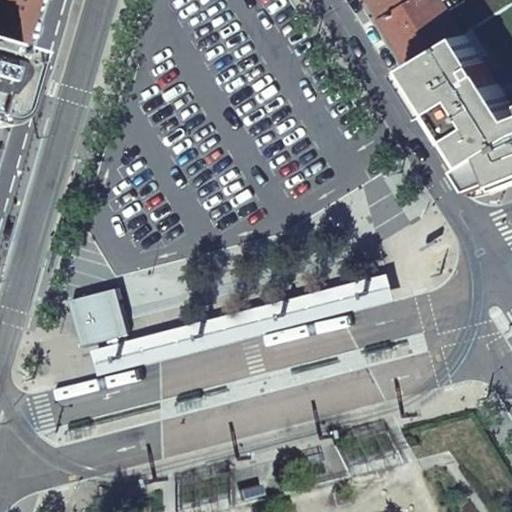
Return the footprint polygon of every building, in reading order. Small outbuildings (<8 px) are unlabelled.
[(0,0),(0,61),(7,64),(14,37),(18,24),(24,0),(0,0)] [(373,0),(386,21),(419,0),(373,0)] [(414,68),(469,33),(462,22),(447,0),(419,0),(386,21),(408,56),(414,68)] [(477,0),(447,0),(462,22),(483,10),(477,0)] [(451,126),(469,154),(511,125),(511,105),(493,72),(501,68),(479,27),(469,33),(414,68),(442,113),(446,110),(450,117),(455,124),(451,126)] [(511,125),(469,154),(487,186),(506,178),(509,188),(511,186),(511,125)] [(506,178),(487,186),(491,191),(493,194),(509,188),(506,178)] [(69,189),(63,208),(69,209),(73,193),(74,190),(69,189)] [(7,239),(13,241),(18,221),(13,220),(11,224),(7,239)] [(53,244),(48,262),(54,264),(58,249),(59,245),(53,244)] [(95,354),(100,372),(397,297),(392,279),(95,354)] [(76,299),(72,300),(73,304),(84,347),(131,335),(120,289),(76,299)] [(393,346),(368,352),(371,363),(396,357),(393,346)] [(200,395),(175,402),(178,412),(202,406),(200,395)] [(69,440),(94,434),(91,423),(67,429),(69,440)] [(304,467),(326,461),(325,458),(323,453),(302,459),(304,467)]
